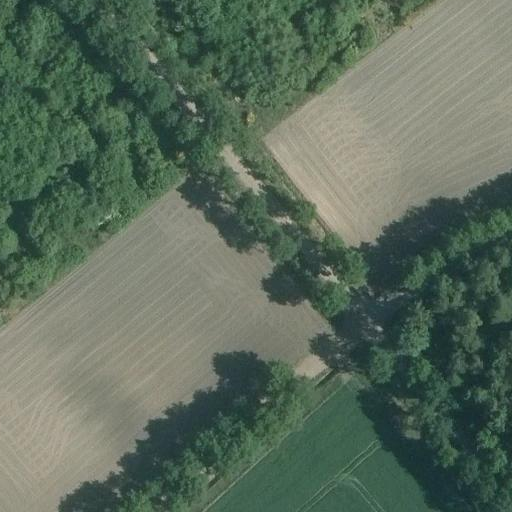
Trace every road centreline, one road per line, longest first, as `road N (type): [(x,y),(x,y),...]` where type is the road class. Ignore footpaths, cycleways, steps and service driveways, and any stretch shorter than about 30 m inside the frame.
road 1 (track): [(366,322),(96,0)]
road 2 (track): [(366,322),(150,511)]
road 3 (track): [(511,498),(366,322)]
road 4 (track): [(366,322),(511,235)]
